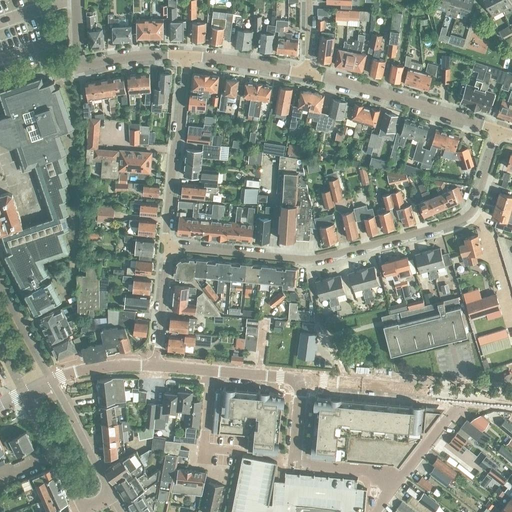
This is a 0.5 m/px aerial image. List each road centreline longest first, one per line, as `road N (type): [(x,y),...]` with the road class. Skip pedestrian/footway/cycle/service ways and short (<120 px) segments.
road 1 (residential): [(168,246),(306,259),(460,225),(471,214),(497,131)]
road 2 (tertiary): [(302,379),(511,400)]
road 3 (residential): [(307,71),(497,131)]
road 4 (residential): [(168,246),(188,55)]
road 5 (residential): [(83,511),(112,496),(51,380)]
road 6 (tertiary): [(154,365),(302,379)]
road 7 (residential): [(24,394),(81,511)]
road 8 (residential): [(188,55),(307,71)]
